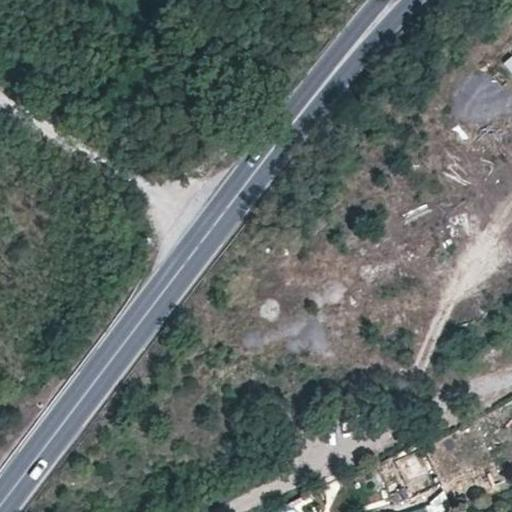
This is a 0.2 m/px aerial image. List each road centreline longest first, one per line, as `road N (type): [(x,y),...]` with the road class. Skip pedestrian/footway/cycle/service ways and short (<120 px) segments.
road 1 (primary): [(400,0),(0,505)]
road 2 (track): [(220,511),(383,440),(429,363),(485,233),(511,204)]
